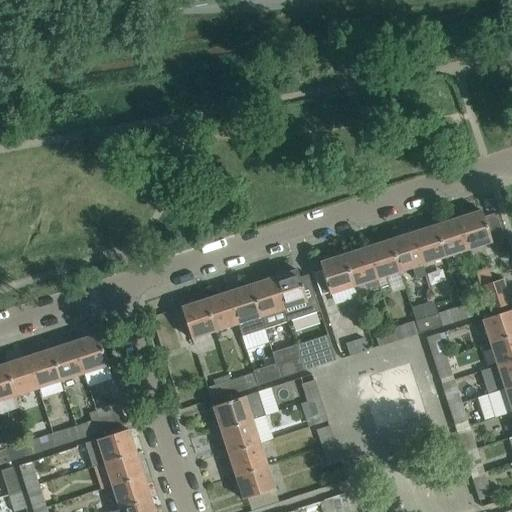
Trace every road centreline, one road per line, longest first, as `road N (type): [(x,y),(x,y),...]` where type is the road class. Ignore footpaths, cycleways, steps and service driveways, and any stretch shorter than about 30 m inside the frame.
road 1 (unclassified): [(119,289),(511,158)]
road 2 (residential): [(191,511),(119,289)]
road 3 (primary): [(158,0),(0,24)]
road 4 (unclassified): [(0,328),(119,289)]
